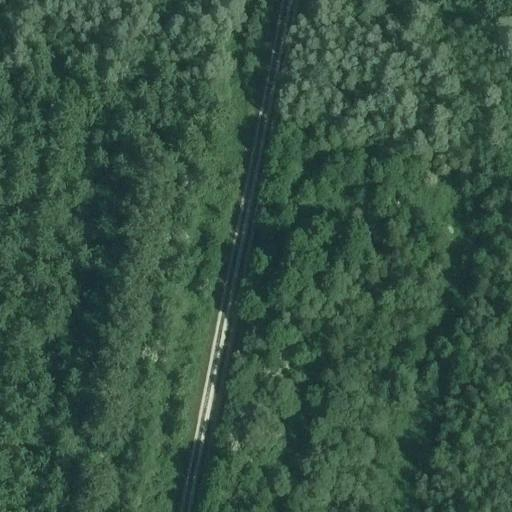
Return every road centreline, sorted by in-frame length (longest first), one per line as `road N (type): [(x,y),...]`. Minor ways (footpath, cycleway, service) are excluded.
road 1 (track): [(183,511),(285,0)]
road 2 (track): [(352,0),(511,32)]
